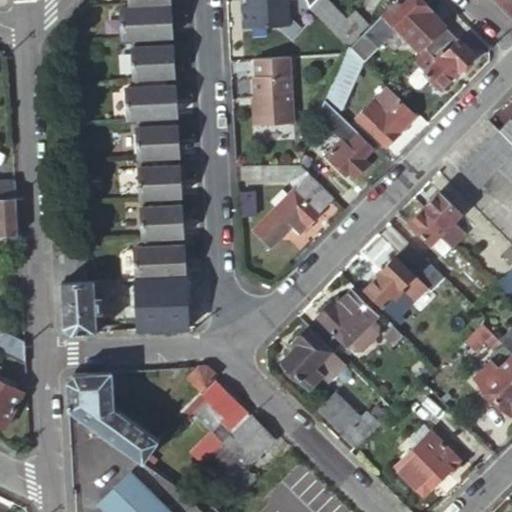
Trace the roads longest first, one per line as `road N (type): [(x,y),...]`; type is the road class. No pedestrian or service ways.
road 1 (residential): [(511,58),(231,349)]
road 2 (residential): [(207,0),(231,349)]
road 3 (residential): [(24,34),(44,356)]
road 4 (residential): [(391,511),(231,349)]
road 5 (residential): [(44,356),(231,349)]
road 6 (residential): [(44,356),(56,498)]
